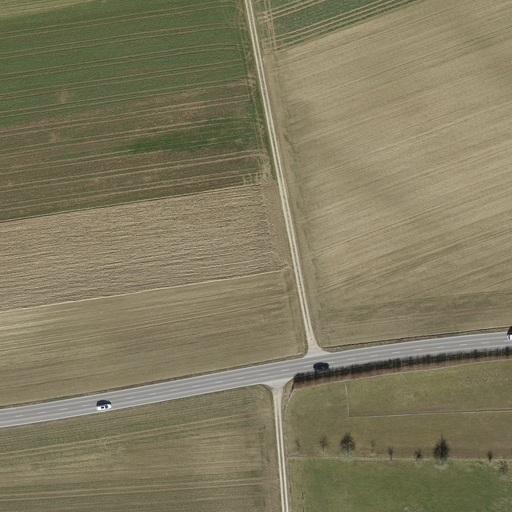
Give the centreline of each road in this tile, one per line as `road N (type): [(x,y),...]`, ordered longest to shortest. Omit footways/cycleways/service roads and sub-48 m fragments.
road 1 (primary): [(511,340),(0,418)]
road 2 (track): [(317,365),(248,0)]
road 3 (track): [(285,511),(275,371)]
